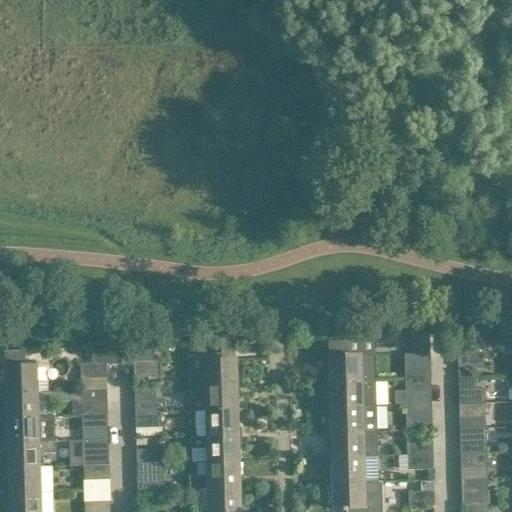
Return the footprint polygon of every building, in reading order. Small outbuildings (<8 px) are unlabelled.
[(106,379),(105,365),(117,364),(117,343),(91,344),(92,365),(80,365),(80,379),(81,391),(106,390),(106,379)] [(153,362),(152,343),(120,344),(121,364),(134,363),(134,378),(159,377),(158,362),(153,362)] [(374,381),(373,356),(348,357),(347,343),(329,343),(329,357),(327,357),(328,383),(361,382),(374,381)] [(482,352),(456,353),(457,368),(482,367),(482,352)] [(5,393),(37,392),(37,366),(24,367),(24,353),(5,353),(6,367),(4,367),(5,393)] [(429,369),(428,354),(403,355),(404,381),(429,380),(429,369)] [(236,386),(235,360),(203,361),(204,377),(188,377),(189,388),(236,386)] [(375,406),(374,381),(361,382),(328,383),(329,408),(375,406)] [(237,411),(236,386),(189,388),(189,398),(204,398),(205,412),(237,411)] [(482,389),(458,390),(458,404),(483,403),(482,389)] [(82,416),(107,415),(106,390),(81,391),(82,416)] [(38,417),(37,392),(5,393),(6,418),(38,417)] [(430,405),(430,392),(404,393),(405,406),(430,405)] [(161,413),(160,399),(135,400),(135,414),(161,413)] [(484,429),(483,403),(458,404),(459,429),(460,429),(484,429)] [(431,430),(430,405),(405,406),(405,420),(414,420),(414,431),(431,430)] [(376,432),(375,406),(329,408),(330,433),(376,432)] [(238,437),(237,411),(205,412),(195,412),(195,437),(195,438),(238,437)] [(161,428),(161,413),(135,414),(135,429),(161,428)] [(107,430),(107,415),(82,416),(82,431),(107,430)] [(38,417),(6,418),(6,444),(47,442),(46,417),(38,417)] [(485,453),(484,440),(484,429),(459,429),(460,454),(485,453)] [(376,456),(376,432),(330,433),(331,458),(376,456)] [(239,462),(238,437),(195,438),(195,437),(190,438),(190,450),(206,450),(207,462),(207,463),(239,462)] [(83,466),(108,466),(107,441),(91,441),(82,441),(83,466)] [(54,453),(54,442),(47,442),(6,444),(7,469),(39,468),(39,454),(54,453)] [(431,455),(431,442),(406,442),(406,456),(431,455)] [(162,450),(136,451),(137,465),(162,464),(162,450)] [(485,466),(485,453),(460,454),(460,467),(485,466)] [(431,455),(406,456),(406,471),(432,471),(431,455)] [(377,482),(376,456),(331,458),(332,483),(373,481),(373,483),(377,482)] [(240,487),(239,462),(207,463),(207,477),(188,477),(188,488),(208,488),(240,487)] [(162,464),(137,465),(137,479),(161,478),(162,478),(162,464)] [(108,480),(108,466),(83,466),(84,481),(84,491),(109,491),(108,480)] [(40,493),(39,468),(7,469),(8,494),(40,493)] [(486,505),(486,491),(485,479),(461,479),(461,491),(462,506),(486,505)] [(332,483),(332,510),(343,509),(343,511),(347,511),(346,511),(382,511),(382,482),(373,483),(373,481),(332,483)] [(240,511),(240,487),(208,488),(208,511),(240,511)] [(109,511),(109,491),(85,491),(85,511),(109,511)] [(433,492),(408,493),(408,508),(434,507),(433,492)] [(40,511),(40,493),(8,494),(8,511),(40,511)] [(163,511),(163,501),(138,501),(138,511),(163,511)]
